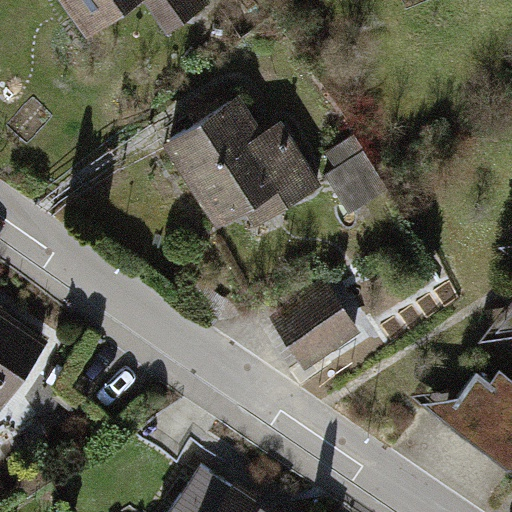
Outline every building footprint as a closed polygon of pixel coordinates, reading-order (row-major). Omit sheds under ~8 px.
[(52,0),(83,43),(139,3),(164,38),(200,12),(190,0),(52,0)] [(234,102),(158,149),(218,237),(241,219),(252,235),(319,191),(277,124),(260,138),(234,102)] [(511,248),(495,251),(511,263),(511,306),(476,347),(511,341),(511,386),(496,373),(485,388),(471,380),(450,406),(419,406),(506,475),(511,472),(511,248)] [(356,333),(328,290),(271,322),(300,367),(356,333)] [(0,408),(45,343),(0,311),(0,408)] [(286,511),(232,478),(210,511),(286,511)]
